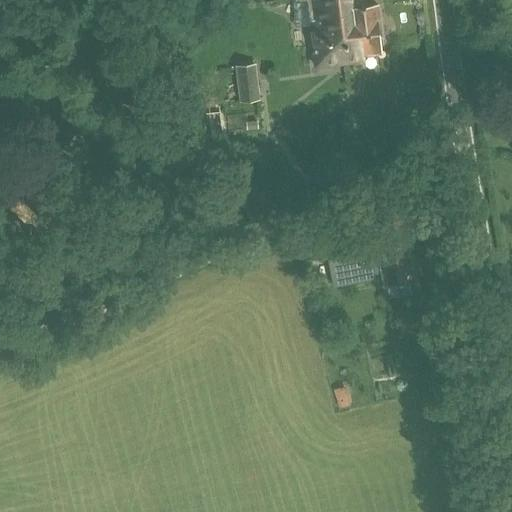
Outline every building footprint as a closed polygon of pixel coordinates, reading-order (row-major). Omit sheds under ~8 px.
[(308,0),(309,10),(316,63),(346,59),(364,57),(363,51),(379,49),(378,35),(383,35),(379,2),(365,4),(364,0),(308,0)] [(236,66),(236,70),(239,100),(259,98),(256,64),(236,66)] [(246,131),(257,129),(256,121),(245,122),(246,131)] [(379,250),(384,273),(386,287),(415,282),(407,233),(377,238),(379,250)] [(300,246),(304,260),(326,253),(322,239),(300,246)] [(384,273),(379,250),(345,256),(349,282),(375,278),(374,274),(384,273)] [(325,285),(326,301),(342,300),(341,284),(325,285)]
